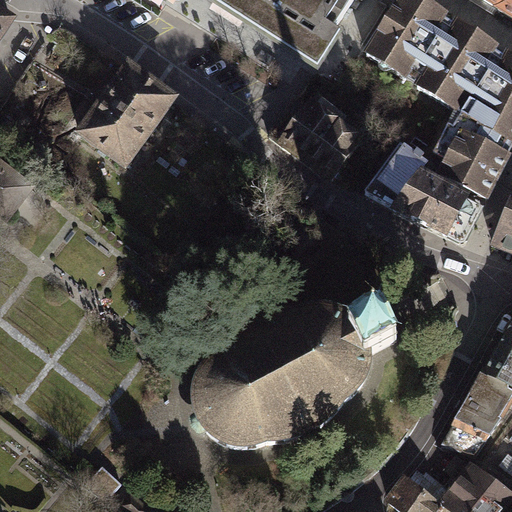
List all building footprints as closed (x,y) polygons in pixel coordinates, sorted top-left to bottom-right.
[(158,0),(160,1),(161,0),(206,0),(315,70),(339,34),(332,29),(350,0),(354,0),(360,3),(361,0),(158,0)] [(451,23),(414,0),(403,0),(363,62),(408,90),(411,86),(418,90),(415,94),(455,120),(434,162),(446,168),(437,185),(490,210),(507,179),(511,169),(511,163),(504,159),(509,151),(511,152),(511,60),(509,59),(507,62),(500,59),(502,55),(458,27),(456,30),(449,26),(451,23)] [(511,0),(467,0),(511,27),(511,0)] [(0,13),(0,47),(16,24),(0,13)] [(180,107),(128,68),(74,142),(127,180),(178,110),(180,107)] [(332,192),(366,146),(312,106),(278,152),(332,192)] [(467,249),(485,214),(426,182),(431,175),(402,154),(367,202),(396,218),(393,223),(450,251),(453,246),(461,250),(467,249)] [(0,222),(3,225),(34,186),(0,159),(0,222)] [(511,206),(492,254),(511,262),(511,206)] [(208,367),(195,387),(191,405),(192,420),(196,432),(209,447),(221,456),(239,461),(256,459),(272,456),(289,453),(309,445),(325,435),(337,425),(346,412),(356,405),(365,395),(370,383),(372,375),(371,365),(401,348),(382,309),(351,325),(342,317),(330,314),(314,314),(298,318),(277,321),(261,325),(244,332),(225,349),(208,367)] [(452,427),(440,446),(476,458),(511,400),(511,316),(480,372),(478,371),(453,418),(450,426),(452,427)] [(511,492),(469,461),(447,488),(437,501),(450,511),(505,511),(511,502),(511,492)] [(122,485),(103,467),(89,482),(108,499),(122,485)] [(402,474),(384,500),(398,511),(450,511),(437,501),(447,488),(426,472),(424,475),(417,470),(410,479),(402,474)] [(150,511),(152,510),(132,493),(119,508),(123,511),(150,511)]
